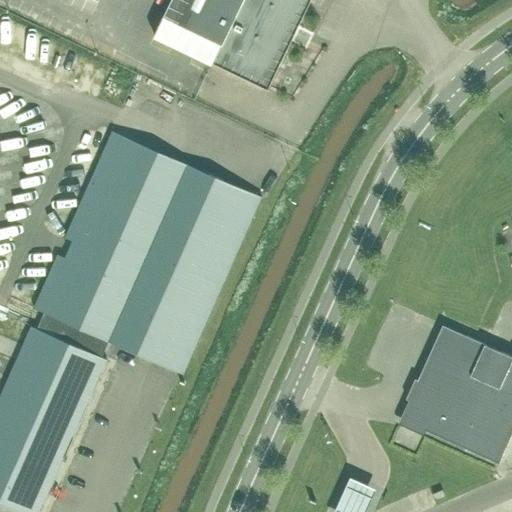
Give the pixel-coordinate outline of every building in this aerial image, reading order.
[(97,13),(103,0),(86,0),(83,7),(97,13)] [(170,0),(162,17),(153,36),(210,63),(267,90),(309,0),(170,0)] [(12,58),(22,61),(29,42),(18,39),(12,58)] [(12,98),(0,104),(0,117),(18,107),(12,98)] [(0,502),(21,511),(38,511),(107,359),(100,356),(107,342),(178,372),(184,357),(189,359),(261,196),(113,131),(65,237),(73,240),(65,257),(58,254),(34,308),(44,312),(37,328),(31,326),(23,345),(24,346),(18,361),(16,360),(12,368),(13,369),(11,373),(11,372),(0,396),(0,502)] [(442,325),(428,356),(511,393),(511,354),(511,356),(442,325)] [(511,393),(428,356),(416,382),(422,384),(419,390),(511,431),(511,393)] [(511,432),(511,431),(419,390),(405,421),(498,463),(511,432)] [(363,511),(375,486),(349,475),(333,511),(363,511)]
